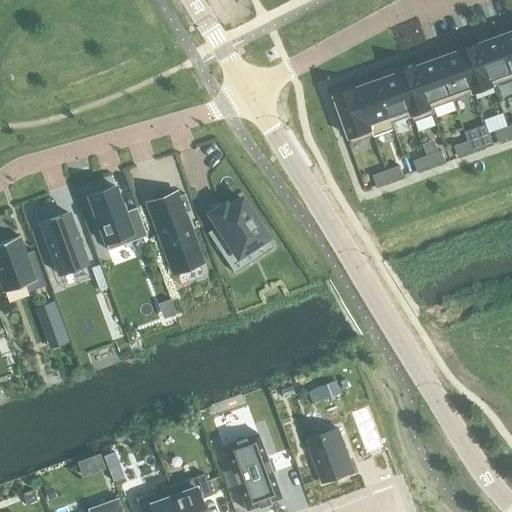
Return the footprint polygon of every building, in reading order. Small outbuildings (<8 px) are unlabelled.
[(511,30),(499,35),(511,71),(511,30)] [(511,71),(499,35),(478,43),(494,85),(511,78),(511,71)] [(494,85),(478,43),(458,50),(473,93),(494,85)] [(473,93),(458,50),(437,58),(453,100),(473,93)] [(417,65),(432,108),(453,100),(437,58),(417,65)] [(432,108),(417,65),(396,73),(414,121),(434,114),(432,108)] [(414,121),(396,73),(376,80),(393,129),(395,128),(393,122),(411,115),(413,121),(414,121)] [(393,129),(376,80),(355,87),(373,136),(393,129)] [(351,144),(373,136),(355,87),(334,95),(351,144)] [(511,136),(508,126),(495,131),(498,141),(511,136)] [(481,136),(467,141),(471,151),(485,146),(481,136)] [(471,151),(467,141),(454,145),(458,156),(471,151)] [(427,155),(431,166),(445,161),(441,150),(427,155)] [(431,166),(427,155),(413,160),(417,171),(431,166)] [(386,170),(390,181),(403,176),(399,165),(386,170)] [(377,185),(390,181),(386,170),(373,175),(377,185)] [(113,185),(86,195),(107,250),(146,236),(136,207),(123,212),(113,185)] [(176,191),(144,203),(171,276),(203,264),(176,191)] [(225,200),(204,213),(214,229),(206,234),(223,261),(231,255),(235,261),(270,239),(241,195),(227,204),(225,200)] [(67,209),(38,220),(58,276),(88,266),(67,209)] [(18,235),(0,241),(0,284),(3,292),(25,284),(28,291),(45,285),(32,250),(25,253),(18,235)] [(337,428),(307,439),(323,482),(353,471),(337,428)] [(257,433),(222,446),(246,510),(280,498),(257,433)] [(203,473),(169,486),(178,511),(203,511),(199,499),(211,494),(203,473)] [(178,511),(169,486),(135,499),(139,511),(178,511)] [(87,511),(122,511),(117,497),(86,509),(87,511)]
